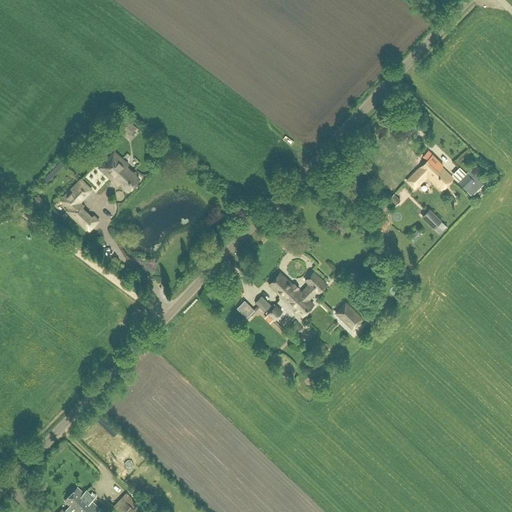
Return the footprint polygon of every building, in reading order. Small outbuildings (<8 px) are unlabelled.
[(131,137),(140,129),(130,118),(121,126),(131,137)] [(118,185),(119,184),(120,183),(127,190),(139,178),(126,166),(127,164),(113,151),(99,167),(118,185)] [(415,169),(412,172),(414,173),(407,180),(414,186),(426,174),(441,188),(451,178),(436,163),(438,161),(428,151),(424,155),(428,159),(420,167),(416,171),(415,169)] [(482,181),(470,169),(467,172),(466,172),(457,181),(468,193),(473,188),(475,189),(482,181)] [(91,189),(80,178),(60,200),(68,207),(66,210),(88,231),(98,220),(93,214),(91,216),(81,207),(83,205),(79,201),(91,189)] [(395,204),(400,199),(394,193),(389,197),(395,204)] [(41,206),(42,198),(34,196),(33,205),(41,206)] [(412,197),(404,205),(417,219),(425,211),(412,197)] [(428,208),(421,215),(432,225),(439,218),(428,208)] [(386,223),(379,216),(373,222),(380,229),(386,223)] [(309,283),(300,292),(279,272),(268,283),(302,315),(313,304),(308,299),(316,290),(318,292),(326,283),(313,270),(304,279),(309,283)] [(261,294),(259,296),(254,301),(264,311),(268,305),(270,303),(261,294)] [(362,318),(345,301),(335,312),(352,328),(362,318)] [(281,310),(274,304),(266,313),(272,319),(281,310)] [(331,325),(337,319),(332,314),(326,320),(331,325)] [(277,319),(274,322),(281,331),(285,328),(277,319)] [(77,486),(64,500),(76,511),(96,511),(100,508),(91,500),(94,497),(86,489),(83,492),(77,486)] [(113,506),(119,511),(137,511),(121,497),(113,506)]
